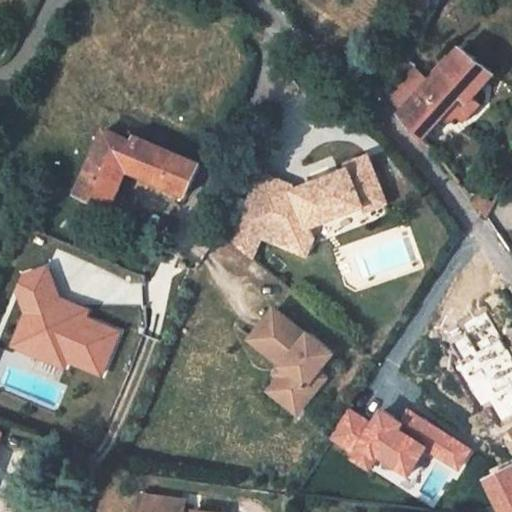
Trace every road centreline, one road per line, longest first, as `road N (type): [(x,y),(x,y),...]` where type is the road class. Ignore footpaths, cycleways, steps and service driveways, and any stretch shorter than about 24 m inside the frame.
road 1 (residential): [(511,293),(382,122),(283,24)]
road 2 (residential): [(183,237),(283,24)]
